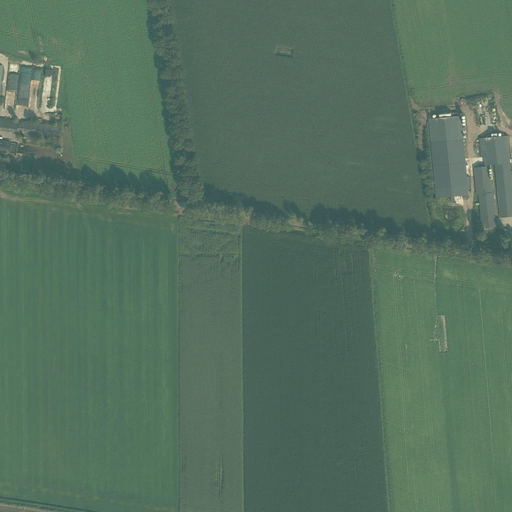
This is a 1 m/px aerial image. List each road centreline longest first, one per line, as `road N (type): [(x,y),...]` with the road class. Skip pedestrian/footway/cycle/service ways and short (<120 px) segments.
road 1 (unclassified): [(511,257),(196,211)]
road 2 (unclassified): [(196,211),(161,0)]
road 3 (unclassified): [(196,211),(0,180)]
